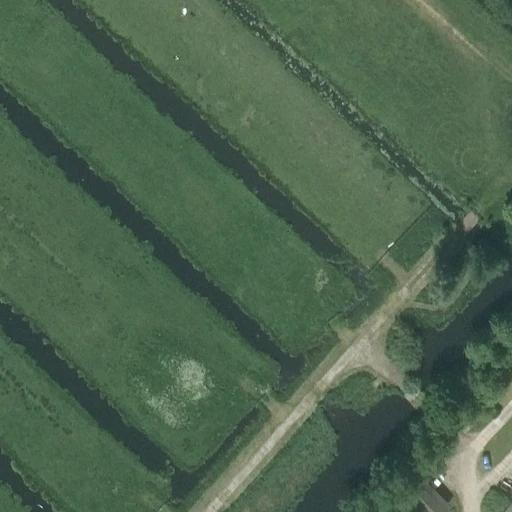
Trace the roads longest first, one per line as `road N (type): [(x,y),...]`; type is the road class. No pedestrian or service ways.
road 1 (track): [(206,511),(361,346),(474,451)]
road 2 (track): [(361,346),(472,220),(511,187)]
